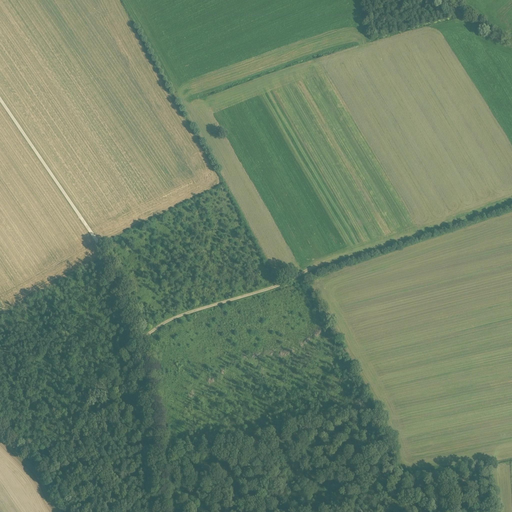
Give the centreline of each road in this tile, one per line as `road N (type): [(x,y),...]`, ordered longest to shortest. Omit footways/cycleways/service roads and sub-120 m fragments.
road 1 (track): [(164,511),(142,345),(99,245)]
road 2 (track): [(275,286),(511,200)]
road 3 (track): [(140,339),(181,314),(275,286)]
